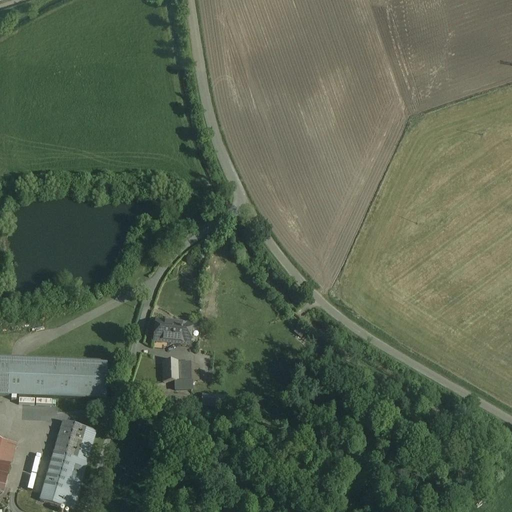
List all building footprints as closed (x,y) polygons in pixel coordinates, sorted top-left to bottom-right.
[(192,326),(157,322),(155,342),(189,346),(192,326)] [(23,361),(0,359),(0,396),(105,401),(106,365),(23,361)] [(178,363),(163,363),(163,382),(178,382),(178,363)] [(191,363),(178,363),(178,382),(191,382),(191,363)] [(85,430),(63,423),(54,454),(76,461),(85,430)] [(76,461),(54,454),(40,502),(72,511),(94,432),(85,430),(76,461)] [(0,447),(2,441),(0,440),(0,473),(6,475),(9,464),(0,462),(0,447)]
